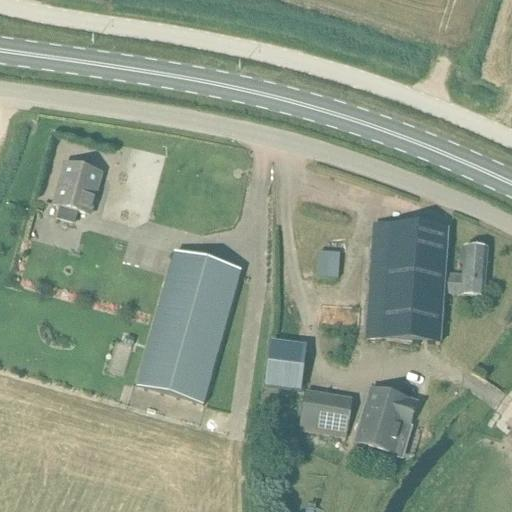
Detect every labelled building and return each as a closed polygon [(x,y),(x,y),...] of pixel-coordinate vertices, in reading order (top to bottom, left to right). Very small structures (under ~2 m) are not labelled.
[(54,208),(60,209),(56,223),(75,228),(79,213),(90,216),(95,196),(100,177),(65,167),(60,186),(54,208)] [(297,201),(293,220),(292,227),(351,238),(356,212),(297,201)] [(461,297),(461,299),(483,301),(487,252),(464,250),(462,278),(444,277),(447,232),(373,227),(366,341),(440,346),(443,296),(461,297)] [(151,252),(121,245),(106,296),(136,303),(151,252)] [(321,252),(319,279),(340,281),(342,253),(321,252)] [(139,381),(136,390),(144,392),(204,409),(242,273),(175,256),(139,381)] [(310,346),(278,341),(272,380),(304,384),(310,346)] [(371,391),(354,446),(394,458),(394,457),(393,457),(402,427),(410,429),(417,406),(410,403),(371,391)] [(299,433),(314,435),(348,442),(355,403),(306,394),(299,433)]
